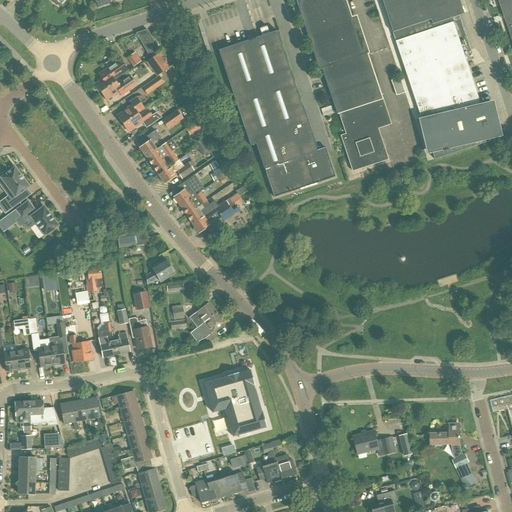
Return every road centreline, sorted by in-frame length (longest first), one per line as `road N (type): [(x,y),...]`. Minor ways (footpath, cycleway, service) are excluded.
road 1 (secondary): [(299,389),(270,337),(137,187),(52,63)]
road 2 (tertiary): [(477,373),(384,368),(299,389)]
road 3 (residential): [(52,63),(72,44),(204,0)]
road 4 (residential): [(0,403),(7,390),(130,374),(143,380)]
road 5 (residential): [(508,511),(477,373)]
road 6 (residential): [(184,511),(143,380)]
